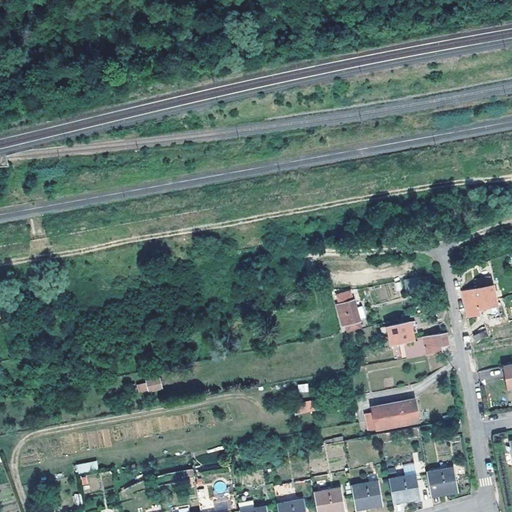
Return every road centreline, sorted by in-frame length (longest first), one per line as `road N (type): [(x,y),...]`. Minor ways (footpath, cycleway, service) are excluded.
road 1 (track): [(511,180),(424,187),(0,266)]
road 2 (residential): [(441,244),(315,254),(314,273),(343,276)]
road 3 (residential): [(477,429),(445,261)]
